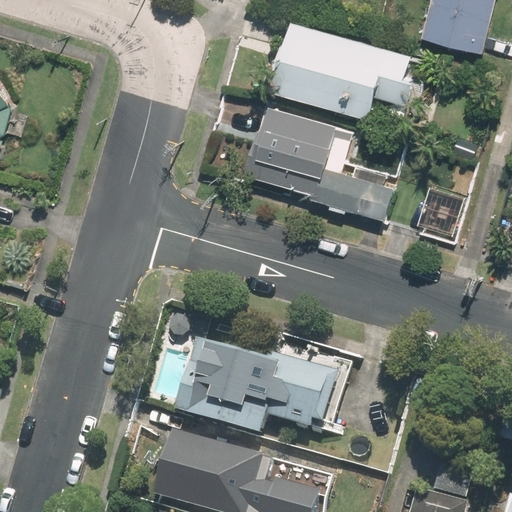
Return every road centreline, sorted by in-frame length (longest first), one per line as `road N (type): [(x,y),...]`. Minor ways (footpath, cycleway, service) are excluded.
road 1 (residential): [(123,215),(511,326)]
road 2 (residential): [(123,215),(38,511)]
road 3 (residential): [(55,0),(132,24),(151,41),(159,70),(123,215)]
